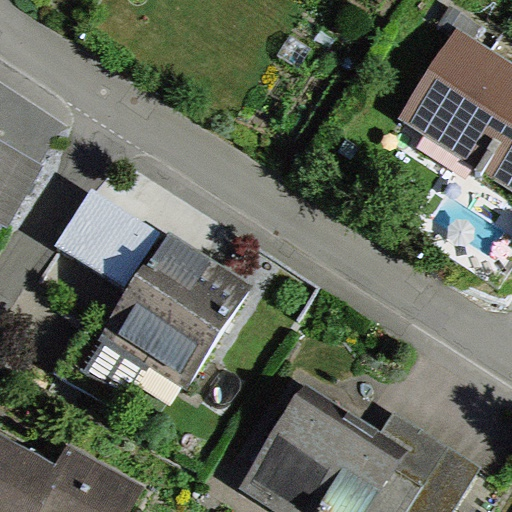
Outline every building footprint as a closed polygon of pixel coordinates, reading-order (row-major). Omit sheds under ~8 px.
[(511,65),(460,32),(399,123),(511,197),(511,65)] [(0,223),(9,228),(41,170),(0,147),(0,223)] [(188,393),(255,289),(171,235),(167,241),(92,193),(54,253),(127,300),(102,337),(188,393)] [(380,438),(309,392),(246,489),(282,511),(452,511),(480,470),(396,415),(380,438)] [(59,472),(0,439),(0,511),(131,511),(143,491),(70,451),(59,472)]
